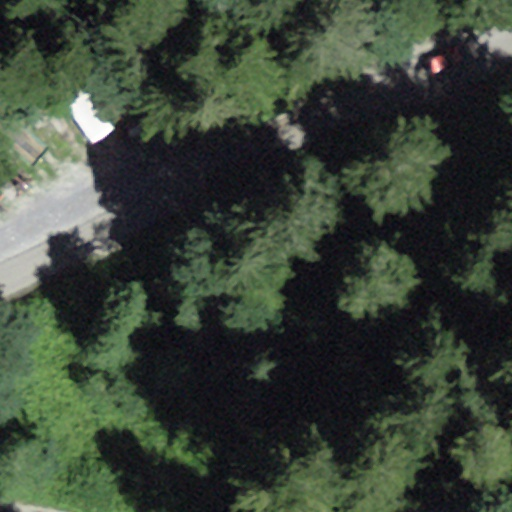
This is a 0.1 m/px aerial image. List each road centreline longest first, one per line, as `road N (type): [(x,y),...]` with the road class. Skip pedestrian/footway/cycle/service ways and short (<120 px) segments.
road 1 (unclassified): [(511,36),(455,75),(0,260)]
road 2 (track): [(0,506),(489,511),(511,503)]
